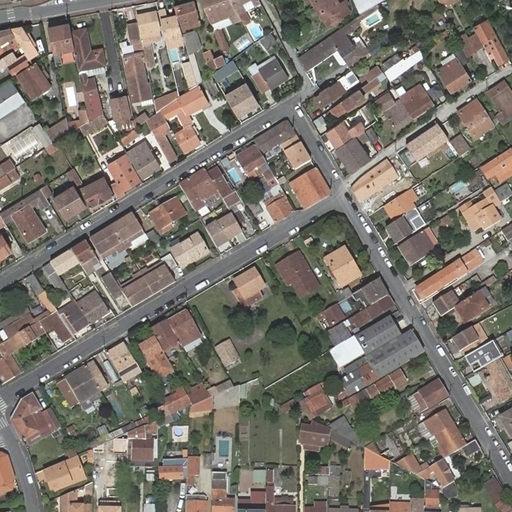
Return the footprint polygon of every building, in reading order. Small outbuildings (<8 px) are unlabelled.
[(231,16),(237,14),(229,0),(200,0),(208,20),(226,14),(230,12),(231,16)] [(258,0),(229,0),(237,14),(260,2),(258,0)] [(325,0),(316,6),(328,27),(342,18),(341,15),(348,10),(345,6),(348,4),(345,0),(344,0),(340,3),(337,0),(325,0)] [(383,0),(352,0),(360,16),(383,0)] [(439,0),(443,8),(459,0),(439,0)] [(193,1),(174,7),(176,16),(180,30),(199,25),(193,1)] [(183,37),(181,34),(180,30),(176,16),(168,18),(165,9),(158,10),(166,41),(183,37)] [(141,40),(160,36),(155,11),(139,14),(141,29),(139,30),(141,40)] [(244,11),(237,14),(240,19),(244,25),(250,22),(244,11)] [(240,19),(237,14),(231,16),(230,12),(226,14),(208,20),(212,28),(219,26),(240,19)] [(358,18),(342,28),(347,36),(363,25),(358,18)] [(69,23),(48,27),(55,66),(62,64),(60,53),(74,51),(71,31),(69,23)] [(139,30),(137,23),(127,24),(130,40),(132,39),(133,44),(132,44),(133,56),(126,58),(132,97),(150,95),(146,66),(141,40),(139,30)] [(22,26),(11,28),(21,46),(25,53),(16,59),(5,66),(12,77),(18,74),(27,68),(30,67),(26,61),(28,59),(38,54),(22,26)] [(227,47),(219,26),(212,28),(220,50),(227,47)] [(74,51),(79,67),(87,65),(88,69),(107,65),(103,46),(92,47),(88,27),(71,31),(74,51)] [(11,28),(0,30),(0,58),(12,52),(21,46),(11,28)] [(342,28),(297,59),(306,71),(338,49),(348,64),(364,53),(359,46),(356,49),(347,36),(342,28)] [(447,30),(438,36),(439,37),(442,42),(451,35),(447,30)] [(464,34),(475,53),(483,48),(472,30),(464,34)] [(479,37),(485,48),(489,46),(499,64),(507,60),(491,30),(483,35),(479,37)] [(189,61),(196,84),(201,80),(194,52),(198,50),(193,31),(181,34),(183,37),(185,45),(189,61)] [(271,34),(260,41),(265,49),(276,41),(271,34)] [(456,39),(468,58),(475,53),(464,34),(456,39)] [(141,40),(146,66),(153,64),(149,43),(161,40),(160,36),(141,40)] [(183,37),(166,41),(167,49),(185,45),(183,37)] [(431,43),(433,47),(442,42),(439,37),(431,43)] [(420,50),(423,55),(433,47),(431,43),(420,50)] [(211,69),(225,62),(222,54),(214,57),(210,49),(203,53),(211,69)] [(391,81),(425,58),(423,55),(420,50),(405,61),(404,59),(385,72),(391,81)] [(456,58),(443,66),(438,69),(451,93),(471,81),(462,65),(468,62),(461,50),(454,54),(456,58)] [(0,58),(0,68),(5,66),(16,59),(12,52),(0,58)] [(364,53),(348,64),(352,70),(368,59),(364,53)] [(440,61),(443,66),(456,58),(454,54),(453,53),(440,61)] [(248,68),(252,74),(278,59),(275,54),(256,65),(254,63),(248,68)] [(278,59),(252,74),(260,87),(264,92),(269,89),(288,77),(278,59)] [(213,74),(217,83),(238,70),(233,60),(213,74)] [(179,63),(187,89),(196,84),(189,61),(179,63)] [(35,64),(30,67),(27,68),(18,74),(33,99),(49,88),(35,64)] [(370,82),(378,77),(382,74),(377,68),(366,75),(370,82)] [(96,116),(103,111),(95,76),(89,78),(87,72),(80,74),(87,107),(90,120),(96,116)] [(346,74),(320,93),(322,96),(315,99),(321,107),(354,86),(346,74)] [(370,82),(331,109),(333,113),(340,116),(365,98),(363,95),(382,82),(378,77),(370,82)] [(0,103),(20,91),(12,78),(0,84),(0,103)] [(511,109),(511,108),(511,107),(511,94),(504,83),(487,95),(497,110),(498,109),(505,119),(511,114),(511,109)] [(241,124),(263,112),(246,84),(225,96),(241,124)] [(439,85),(432,89),(438,100),(445,96),(439,85)] [(421,86),(401,98),(402,100),(413,119),(434,107),(432,104),(426,93),(421,86)] [(177,96),(179,99),(186,114),(201,105),(206,103),(202,96),(197,87),(177,96)] [(432,89),(426,93),(432,104),(438,100),(432,89)] [(178,90),(161,97),(164,105),(177,96),(179,95),(178,90)] [(27,101),(20,91),(0,103),(0,117),(0,118),(27,101)] [(395,130),(413,119),(402,100),(395,104),(388,94),(376,102),(395,130)] [(118,129),(134,126),(133,119),(130,120),(125,95),(110,97),(114,116),(116,116),(118,129)] [(153,101),(155,112),(160,109),(164,105),(161,97),(153,101)] [(179,99),(160,109),(165,119),(179,111),(184,122),(188,129),(174,135),(183,151),(198,142),(192,132),(186,121),(189,119),(186,114),(179,99)] [(488,117),(477,101),(458,114),(465,124),(473,136),(487,126),(483,120),(488,117)] [(90,120),(87,107),(81,108),(83,121),(90,120)] [(153,127),(150,129),(168,161),(172,159),(163,142),(159,136),(171,129),(165,119),(160,109),(155,112),(157,115),(149,120),(153,127)] [(96,116),(102,126),(109,122),(103,112),(96,116)] [(153,127),(149,120),(157,115),(155,112),(145,119),(150,129),(153,127)] [(323,114),(311,122),(316,130),(327,122),(323,114)] [(96,116),(90,120),(87,122),(92,132),(102,126),(96,116)] [(68,117),(46,130),(54,143),(56,141),(71,132),(68,117)] [(483,120),(487,126),(492,123),(492,122),(488,117),(483,120)] [(283,121),(252,140),(254,144),(260,153),(278,142),(279,144),(295,135),(286,120),(283,121)] [(335,140),(331,143),(335,150),(362,131),(365,130),(359,122),(350,129),(344,121),(329,131),(335,140)] [(54,143),(46,130),(41,122),(33,127),(46,148),(54,143)] [(78,127),(83,137),(92,132),(87,122),(78,127)] [(368,139),(370,142),(377,137),(370,126),(365,130),(362,131),(368,139)] [(437,126),(405,147),(417,164),(449,143),(437,126)] [(132,128),(117,138),(121,145),(136,136),(132,128)] [(329,131),(325,134),(331,143),(335,140),(329,131)] [(369,160),(359,146),(368,139),(362,131),(335,150),(351,173),(369,160)] [(295,135),(279,144),(294,169),(310,160),(295,135)] [(449,143),(459,157),(468,151),(459,137),(449,143)] [(11,148),(17,157),(28,150),(22,141),(11,148)] [(251,183),(254,189),(274,177),(260,153),(254,144),(235,155),(237,160),(232,164),(239,176),(258,165),(264,175),(251,183)] [(146,145),(138,149),(142,155),(150,151),(146,145)] [(142,155),(138,149),(130,155),(142,177),(160,167),(150,151),(142,155)] [(511,150),(483,169),(488,178),(495,174),(502,184),(511,177),(511,150)] [(126,153),(107,163),(116,180),(109,184),(117,199),(126,194),(124,191),(139,181),(131,166),(133,165),(126,153)] [(0,176),(14,168),(8,160),(0,164),(0,176)] [(357,198),(395,172),(387,160),(359,181),(351,188),(357,198)] [(435,184),(457,172),(452,163),(430,175),(435,184)] [(17,172),(14,168),(0,176),(0,189),(10,182),(8,178),(17,172)] [(74,168),(65,173),(69,179),(73,188),(76,192),(81,189),(85,187),(74,168)] [(216,168),(206,172),(227,209),(235,204),(242,200),(240,198),(233,186),(229,189),(216,168)] [(204,169),(188,179),(201,201),(203,200),(214,193),(216,198),(213,200),(214,202),(224,219),(231,215),(227,209),(206,172),(204,169)] [(328,192),(315,169),(293,182),(291,179),(289,181),(306,208),(329,195),(328,192)] [(357,198),(359,202),(398,176),(395,172),(357,198)] [(469,185),(480,178),(475,172),(465,180),(469,185)] [(263,203),(274,223),(291,212),(294,211),(274,177),(254,189),(259,197),(269,190),(273,197),(262,202),(263,203)] [(89,208),(112,195),(103,178),(85,187),(81,189),(84,194),(86,193),(88,196),(84,198),(89,208)] [(188,179),(179,185),(194,211),(198,209),(195,205),(201,201),(188,179)] [(40,189),(48,202),(55,198),(67,217),(85,206),(76,192),(73,188),(57,198),(48,184),(40,189)] [(492,192),(496,198),(510,190),(506,184),(492,192)] [(490,188),(481,195),(483,199),(461,214),(473,232),(479,228),(482,232),(499,222),(494,215),(503,209),(496,198),(492,192),(490,188)] [(13,217),(28,241),(45,230),(30,206),(38,202),(41,207),(49,203),(48,202),(40,189),(2,212),(0,212),(0,216),(4,223),(13,217)] [(511,192),(510,190),(496,198),(500,203),(511,196),(511,192)] [(385,208),(395,223),(415,210),(409,200),(414,197),(410,192),(385,208)] [(214,193),(203,200),(207,207),(214,202),(213,200),(216,198),(214,193)] [(160,229),(170,223),(184,214),(176,199),(150,214),(160,229)] [(235,204),(227,209),(231,215),(236,225),(244,220),(235,204)] [(386,229),(396,244),(416,231),(412,225),(410,221),(419,215),(415,210),(395,223),(386,229)] [(144,233),(132,213),(111,226),(125,248),(132,244),(130,242),(144,233)] [(410,221),(412,225),(422,219),(419,215),(410,221)] [(232,216),(217,225),(228,243),(242,235),(236,225),(232,216)] [(452,222),(448,216),(437,223),(440,229),(452,222)] [(215,222),(204,228),(217,249),(228,243),(217,225),(215,222)] [(172,225),(170,223),(160,229),(161,232),(172,225)] [(511,225),(501,232),(507,241),(507,242),(511,238),(511,225)] [(125,248),(111,226),(90,239),(102,258),(116,250),(118,253),(125,248)] [(152,230),(145,234),(153,246),(160,242),(152,230)] [(428,249),(432,247),(423,232),(418,235),(428,249)] [(0,258),(5,256),(3,254),(10,250),(0,233),(0,258)] [(181,267),(207,251),(198,235),(171,250),(181,267)] [(418,235),(397,248),(411,267),(431,254),(430,253),(435,250),(432,247),(428,249),(418,235)] [(307,248),(316,245),(312,237),(304,240),(307,248)] [(85,242),(71,251),(81,265),(96,256),(85,242)] [(344,248),(341,250),(348,264),(352,261),(344,248)] [(348,264),(341,250),(324,260),(341,288),(361,276),(352,261),(348,264)] [(283,262),(293,282),(302,298),(319,287),(299,252),(283,262)] [(169,253),(161,259),(163,262),(169,272),(178,267),(169,253)] [(422,299),(456,277),(469,268),(479,262),(473,253),(417,290),(422,299)] [(139,272),(153,295),(175,282),(169,272),(163,262),(148,271),(146,268),(139,272)] [(288,285),(293,282),(283,262),(277,266),(288,285)] [(50,264),(42,268),(48,276),(57,290),(60,288),(67,298),(71,296),(50,264)] [(87,276),(82,267),(76,271),(82,279),(87,276)] [(238,289),(246,302),(267,290),(255,269),(234,281),(238,289)] [(131,307),(153,295),(139,272),(132,277),(134,279),(119,288),(131,307)] [(32,274),(27,277),(39,296),(45,293),(32,274)] [(78,281),(83,289),(84,290),(87,288),(93,284),(87,276),(82,279),(78,281)] [(482,286),(484,289),(493,283),(491,280),(482,286)] [(366,305),(384,295),(377,283),(359,293),(366,305)] [(339,304),(353,296),(348,286),(333,295),(339,304)] [(76,304),(91,294),(87,288),(84,290),(83,289),(72,297),(74,301),(76,304)] [(239,306),(246,302),(238,289),(232,292),(239,306)] [(456,307),(456,308),(465,322),(474,317),(473,315),(478,312),(478,313),(487,308),(482,300),(489,296),(484,289),(460,305),(456,307)] [(90,324),(90,325),(109,313),(95,292),(91,294),(76,304),(90,324)] [(451,292),(433,304),(441,317),(456,308),(456,307),(460,305),(451,292)] [(45,293),(39,296),(48,311),(51,314),(56,311),(45,293)] [(394,305),(389,296),(349,320),(351,324),(361,318),(364,323),(394,305)] [(494,304),(489,296),(482,300),(487,308),(494,304)] [(72,336),(90,324),(76,304),(74,301),(63,308),(66,313),(60,316),(66,326),(72,336)] [(39,322),(51,314),(48,311),(33,319),(26,308),(1,324),(9,339),(20,332),(39,322)] [(327,313),(335,326),(341,322),(333,309),(327,313)] [(57,312),(56,311),(51,314),(39,322),(44,331),(53,326),(62,343),(73,336),(72,336),(66,326),(60,316),(57,312)] [(199,334),(186,311),(167,321),(180,344),(181,347),(189,343),(188,341),(199,334)] [(400,336),(389,317),(354,337),(365,357),(400,336)] [(151,330),(155,338),(164,353),(180,344),(167,321),(151,330)] [(44,331),(39,322),(20,332),(27,344),(35,339),(35,338),(44,332),(44,331)] [(483,346),(479,340),(485,337),(478,323),(452,338),(460,350),(461,350),(465,356),(483,346)] [(326,333),(335,348),(350,339),(341,324),(326,333)] [(27,344),(20,332),(9,339),(0,344),(0,350),(5,359),(15,377),(22,373),(11,354),(26,344),(27,344)] [(401,338),(400,336),(365,357),(366,358),(345,370),(348,376),(340,381),(347,395),(359,387),(360,388),(422,351),(411,332),(401,338)] [(488,343),(485,337),(479,340),(483,346),(488,343)] [(159,379),(173,370),(164,353),(155,338),(140,347),(159,379)] [(498,359),(501,357),(492,341),(488,343),(483,346),(465,356),(463,357),(469,366),(477,362),(480,369),(486,365),(489,364),(498,359)] [(236,359),(227,343),(217,348),(226,364),(236,359)] [(124,344),(107,354),(122,380),(139,370),(124,344)] [(0,350),(0,375),(4,383),(15,377),(5,359),(0,350)] [(497,385),(491,388),(498,403),(511,395),(511,384),(498,359),(489,364),(500,384),(497,385)] [(94,363),(85,368),(98,392),(107,386),(94,363)] [(489,364),(486,365),(497,385),(500,384),(489,364)] [(98,392),(85,368),(65,380),(72,392),(65,396),(71,407),(98,392)] [(367,390),(365,387),(348,398),(354,407),(366,400),(371,397),(373,400),(379,397),(378,394),(393,384),(395,387),(405,381),(399,370),(367,390)] [(206,391),(210,398),(212,397),(233,389),(228,379),(206,391)] [(72,392),(65,380),(58,384),(65,396),(72,392)] [(448,395),(439,381),(414,395),(421,408),(423,411),(448,396),(448,395)] [(201,382),(185,391),(190,400),(194,397),(192,394),(203,387),(201,382)] [(194,397),(190,400),(190,401),(193,405),(210,398),(206,391),(203,387),(192,394),(194,397)] [(167,409),(170,415),(188,407),(193,405),(190,401),(183,404),(179,396),(177,391),(162,399),(167,409)] [(301,402),(311,420),(327,411),(323,404),(320,399),(324,397),(320,391),(317,393),(312,396),(301,402)] [(10,419),(23,441),(49,426),(42,415),(40,411),(42,410),(33,393),(21,400),(10,419)] [(421,408),(414,395),(407,399),(414,412),(421,408)] [(210,398),(193,405),(188,407),(188,413),(212,408),(212,397),(210,398)] [(293,400),(282,407),(293,412),(298,408),(293,400)] [(144,419),(147,424),(157,420),(170,415),(167,409),(144,419)] [(42,415),(49,426),(51,431),(59,426),(50,410),(42,415)] [(431,436),(451,423),(443,410),(420,424),(424,430),(427,428),(431,436)] [(511,410),(499,417),(511,438),(511,437),(511,410)] [(337,434),(347,427),(342,418),(325,428),(331,430),(337,434)] [(132,425),(135,430),(145,425),(147,424),(144,419),(132,425)] [(128,443),(128,465),(156,466),(157,422),(145,427),(145,425),(135,430),(128,433),(128,443)] [(465,445),(451,423),(431,436),(445,458),(460,448),(465,445)] [(120,430),(123,436),(128,433),(135,430),(132,425),(120,430)] [(325,428),(324,427),(302,425),(301,429),(299,442),(326,445),(327,439),(324,439),(325,428)] [(100,436),(108,433),(105,426),(98,428),(100,436)] [(348,428),(347,427),(337,434),(365,448),(374,443),(348,428)] [(100,440),(102,445),(104,444),(114,439),(123,436),(120,430),(100,440)] [(395,458),(383,438),(374,443),(365,448),(390,461),(395,458)] [(480,448),(474,439),(465,445),(460,448),(466,457),(480,448)] [(102,445),(95,448),(94,456),(103,456),(104,444),(102,445)] [(74,447),(66,451),(70,459),(76,456),(78,455),(74,447)] [(12,482),(15,480),(8,457),(1,453),(0,453),(0,495),(11,492),(13,485),(12,482)] [(411,454),(394,464),(416,475),(421,472),(411,454)] [(365,455),(365,468),(382,469),(382,460),(374,457),(374,456),(365,455)] [(70,459),(43,470),(46,477),(50,476),(55,489),(84,476),(76,456),(70,459)] [(200,457),(189,457),(188,474),(186,474),(186,481),(185,485),(195,486),(195,475),(200,475),(200,457)] [(444,487),(454,481),(441,460),(417,475),(424,479),(435,474),(444,487)] [(186,474),(186,461),(164,467),(164,469),(161,469),(161,481),(186,481),(186,474)] [(312,476),(329,476),(329,470),(330,461),(312,461),(312,476)] [(329,485),(328,495),(340,495),(340,470),(329,470),(329,476),(329,485)] [(227,472),(212,472),(212,500),(213,500),(212,511),(233,511),(234,499),(226,499),(227,480),(227,472)] [(50,476),(46,477),(52,490),(55,489),(50,476)] [(329,485),(329,476),(312,476),(308,476),(308,484),(329,485)] [(496,477),(483,485),(491,498),(495,495),(503,508),(511,503),(496,477)] [(424,479),(424,491),(426,491),(433,491),(433,484),(424,479)] [(442,488),(442,500),(458,496),(457,488),(454,481),(444,487),(442,488)] [(93,496),(93,483),(85,486),(85,496),(93,496)] [(92,511),(93,506),(76,506),(76,490),(60,496),(60,511),(92,511)] [(441,511),(441,504),(441,503),(439,503),(439,491),(433,491),(426,491),(426,506),(430,506),(430,511),(441,511)] [(293,511),(294,498),(273,497),(273,493),(268,493),(268,511),(293,511)] [(265,511),(266,494),(251,494),(251,511),(265,511)] [(206,511),(207,497),(205,495),(185,495),(184,511),(206,511)] [(156,505),(156,497),(147,497),(146,505),(156,505)] [(423,511),(424,506),(424,504),(389,503),(389,511),(388,511),(423,511)]
